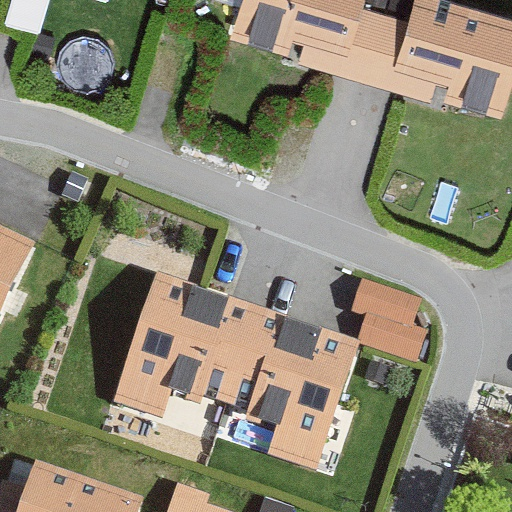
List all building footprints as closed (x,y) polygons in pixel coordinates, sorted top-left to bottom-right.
[(347,54),(363,0),(241,0),(230,36),(286,53),(291,37),(347,54)] [(511,78),(511,14),(460,0),(411,0),(393,64),(449,80),(443,99),(501,115),(511,78)] [(0,217),(0,360),(3,361),(59,246),(0,217)] [(213,298),(154,278),(112,404),(163,421),(171,399),(201,409),(204,401),(248,416),(245,425),(276,435),(268,458),(317,474),(360,347),(307,329),(213,298)] [(348,340),(410,360),(430,299),(368,278),(348,340)] [(20,511),(139,511),(144,500),(37,464),(20,511)] [(246,511),(174,488),(166,511),(246,511)]
